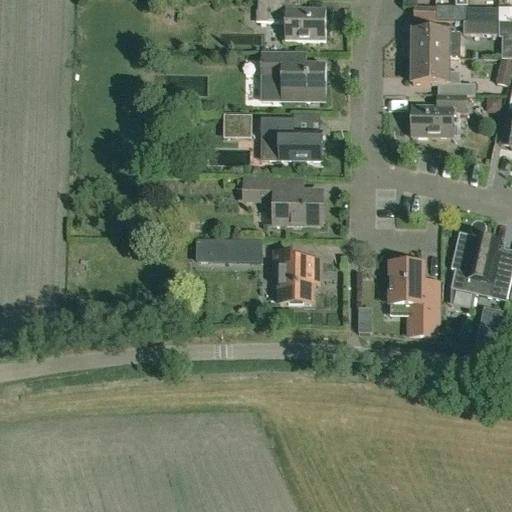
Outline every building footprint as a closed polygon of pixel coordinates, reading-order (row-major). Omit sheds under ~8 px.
[(325,43),(326,14),(282,14),(283,1),(258,1),(258,25),(286,26),(286,43),(325,43)] [(414,10),(414,23),(435,23),(435,10),(414,10)] [(511,10),(498,10),(498,24),(499,24),(511,24),(511,10)] [(499,24),(464,24),(464,37),(499,38),(499,24)] [(413,35),(412,61),(449,62),(449,49),(459,49),(459,36),(413,35)] [(264,79),(263,104),(283,105),(325,105),(325,70),(307,70),(307,56),(301,56),(264,55),(264,79)] [(511,88),(511,60),(509,60),(503,86),(511,88)] [(449,75),(449,62),(412,61),(412,87),(437,87),(437,99),(462,99),(466,99),(475,99),(475,87),(460,87),(460,75),(449,75)] [(455,65),(455,72),(464,72),(464,84),(476,83),(475,64),(455,65)] [(466,99),(462,99),(437,99),(437,111),(413,111),(413,141),(452,141),(452,116),(466,116),(466,99)] [(251,130),(251,121),(227,121),(227,128),(238,128),(238,130),(251,130)] [(264,121),(263,164),(321,165),(323,165),(324,136),(322,136),(320,136),(298,135),(298,121),(294,121),(264,121)] [(322,229),(322,197),(280,196),(280,184),(245,184),(245,204),(276,204),(275,228),(322,229)] [(456,273),(451,291),(507,304),(511,279),(511,267),(500,265),(503,249),(476,242),(475,244),(459,240),(451,272),(456,273)] [(196,243),(196,266),(210,266),(210,243),(196,243)] [(234,243),(234,266),(262,267),(262,243),(234,243)] [(319,279),(319,264),(294,264),(295,256),(275,256),(275,279),(281,279),(280,308),(313,308),(314,279),(319,279)] [(438,340),(438,323),(438,296),(424,296),(424,269),(390,268),(390,283),(387,283),(384,286),(383,296),(387,298),(390,298),(390,308),(409,308),(409,340),(438,340)] [(495,355),(503,316),(486,312),(478,351),(495,355)]
